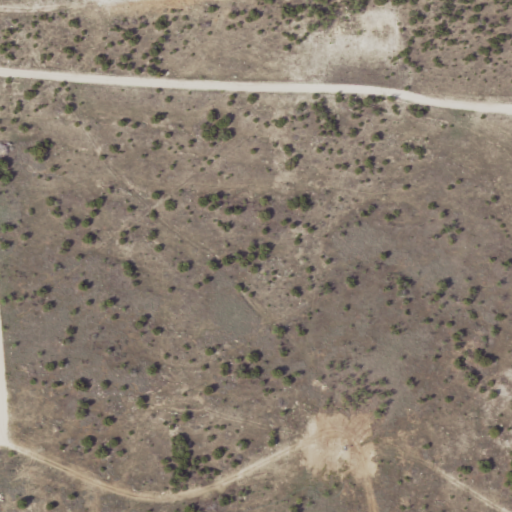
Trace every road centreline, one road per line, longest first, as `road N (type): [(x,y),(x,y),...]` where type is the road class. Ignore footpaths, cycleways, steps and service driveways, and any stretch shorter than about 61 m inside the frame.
road 1 (track): [(290,511),(290,468),(84,106),(0,3)]
road 2 (track): [(0,98),(466,136),(511,132)]
